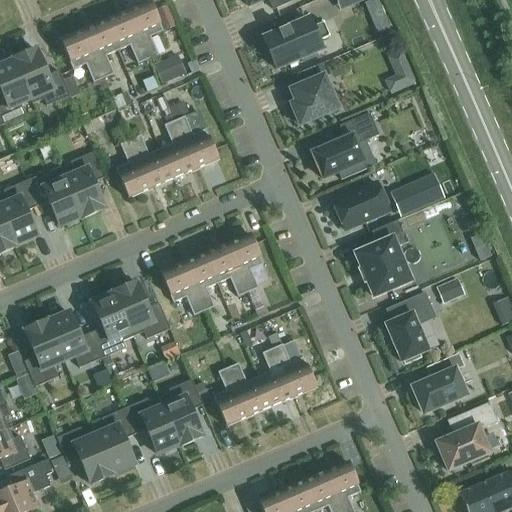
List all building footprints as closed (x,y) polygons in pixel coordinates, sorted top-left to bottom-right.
[(245,0),(249,8),(266,0),(268,0),(273,10),(295,1),(294,0),(245,0)] [(316,22),(356,6),(354,0),(330,0),(311,8),(316,22)] [(150,2),(127,12),(148,61),(158,56),(150,38),(163,32),(150,2)] [(127,12),(105,21),(118,52),(130,47),(138,65),(148,61),(127,12)] [(263,40),(275,70),(322,50),(319,42),(330,38),(323,23),(312,28),(309,20),(263,40)] [(105,21),(83,31),(104,80),(114,75),(106,57),(118,52),(105,21)] [(104,80),(83,31),(60,41),(73,71),(86,66),(93,84),(104,80)] [(13,61),(13,62),(31,101),(33,105),(43,100),(46,107),(70,97),(59,72),(47,77),(36,51),(13,61)] [(0,97),(0,122),(2,127),(25,117),(20,105),(31,101),(13,62),(0,67),(0,90),(2,96),(0,97)] [(329,76),(324,64),(296,75),(301,86),(290,91),(296,104),(291,106),(293,110),(289,111),(294,124),(298,122),(300,126),(337,110),(324,78),(329,76)] [(149,134),(160,131),(151,102),(141,104),(149,134)] [(340,180),(341,181),(366,170),(356,146),(371,140),(369,136),(377,133),(369,114),(339,127),(345,140),(311,154),(322,180),(338,173),(341,179),(340,180)] [(113,116),(80,128),(84,138),(117,127),(113,116)] [(174,122),(195,171),(218,161),(205,131),(192,136),(184,118),(174,122)] [(195,171),(174,122),(164,127),(172,145),(160,150),(173,181),(195,171)] [(130,141),(151,190),(173,181),(160,150),(148,155),(140,137),(130,141)] [(128,200),(151,190),(130,141),(120,146),(128,164),(115,169),(128,200)] [(81,219),(81,220),(105,210),(93,184),(105,179),(94,153),(71,163),(74,170),(62,175),(64,180),(81,219)] [(59,228),(81,219),(64,180),(54,184),(49,172),(26,182),(37,208),(48,203),(59,228)] [(444,199),(434,176),(401,191),(410,213),(444,199)] [(0,207),(0,214),(14,247),(15,247),(37,238),(26,212),(37,208),(26,182),(3,192),(8,204),(0,207)] [(344,231),(388,212),(377,185),(332,204),(344,231)] [(0,254),(16,248),(15,247),(14,247),(0,214),(0,254)] [(407,244),(397,222),(371,233),(377,246),(355,255),(361,270),(359,270),(360,272),(362,272),(366,282),(364,283),(365,285),(367,284),(373,298),(410,282),(396,249),(407,244)] [(250,235),(227,245),(248,294),(258,289),(250,271),(263,265),(250,235)] [(227,245),(205,254),(218,285),(229,280),(237,298),(248,294),(227,245)] [(205,254),(183,264),(204,312),(214,308),(206,290),(218,285),(205,254)] [(204,312),(183,264),(160,273),(173,304),(185,298),(193,317),(204,312)] [(114,294),(133,338),(143,333),(146,340),(170,331),(159,305),(147,310),(136,284),(131,285),(130,281),(116,287),(117,291),(113,293),(113,295),(114,294)] [(91,334),(102,359),(125,349),(122,342),(133,338),(114,294),(113,295),(110,296),(108,292),(94,298),(96,302),(92,304),(102,329),(91,334)] [(425,293),(392,307),(398,320),(385,326),(401,363),(403,362),(405,366),(420,359),(419,355),(428,352),(417,327),(436,319),(425,293)] [(74,358),(79,369),(102,359),(91,334),(80,339),(69,313),(48,323),(47,323),(64,362),(74,358)] [(24,363),(35,388),(58,378),(53,367),(64,362),(47,323),(48,323),(47,322),(24,332),(35,358),(24,363)] [(303,359),(290,364),(282,346),(272,350),(293,399),(316,389),(303,359)] [(258,378),(271,409),(293,399),(272,350),(262,355),(269,373),(258,378)] [(437,378),(412,389),(423,415),(466,397),(455,372),(463,368),(458,356),(432,367),(437,378)] [(228,369),(249,418),(271,409),(258,378),(246,383),(238,365),(228,369)] [(249,418),(228,369),(217,373),(225,392),(213,397),(226,428),(249,418)] [(179,448),(202,438),(191,412),(202,407),(191,381),(168,391),(171,398),(160,403),(162,407),(179,446),(178,447),(179,448)] [(0,433),(9,430),(4,419),(11,416),(1,393),(0,393),(0,433)] [(146,431),(157,456),(178,447),(179,446),(162,407),(152,412),(147,400),(124,410),(135,436),(146,431)] [(462,433),(431,446),(438,463),(443,461),(448,472),(470,463),(471,466),(471,467),(489,460),(488,458),(487,455),(489,454),(479,431),(497,424),(489,404),(456,418),(462,433)] [(134,466),(124,441),(135,436),(124,410),(101,420),(106,431),(95,436),(112,475),(134,466)] [(79,460),(90,486),(113,476),(113,475),(112,475),(95,436),(85,441),(80,429),(56,439),(67,464),(79,460)] [(0,433),(0,460),(5,471),(30,460),(20,437),(13,440),(9,430),(0,433)] [(12,489),(0,494),(0,511),(29,511),(37,509),(31,495),(50,487),(45,477),(53,473),(47,461),(7,478),(12,489)] [(361,493),(347,463),(325,473),(341,511),(353,511),(348,499),(361,493)] [(511,479),(509,472),(508,473),(459,494),(458,494),(457,494),(464,511),(502,511),(511,508),(511,479)] [(341,511),(325,473),(302,482),(315,511),(316,511),(327,507),(329,511),(341,511)] [(315,511),(302,482),(280,491),(289,511),(315,511)] [(289,511),(280,491),(258,501),(262,511),(289,511)]
